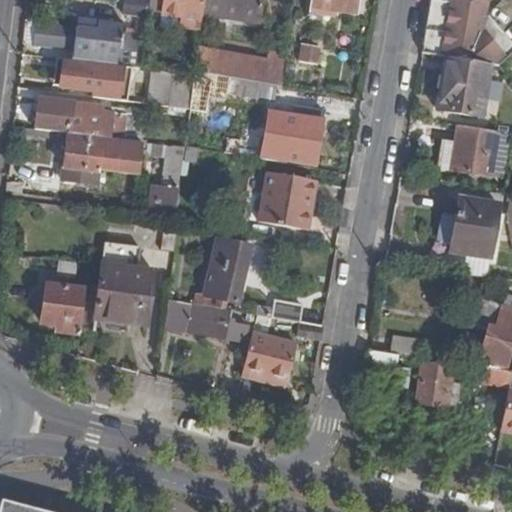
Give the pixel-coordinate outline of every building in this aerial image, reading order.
[(150,0),(150,1),(149,14),(158,15),(160,0),(150,0)] [(162,0),(161,16),(160,25),(200,30),(202,15),(203,0),(162,0)] [(203,0),(202,15),(258,23),(260,0),(203,0)] [(311,0),(310,9),(331,12),(357,16),(358,0),(311,0)] [(473,50),(473,63),(497,66),(511,53),(511,29),(511,30),(507,19),(497,21),(500,5),(488,2),(488,0),(452,0),(452,4),(431,0),(423,46),(459,53),(473,50)] [(329,24),(331,12),(310,9),(308,21),(329,24)] [(111,36),(114,13),(99,10),(97,22),(95,34),(61,29),(63,18),(38,15),(33,47),(99,56),(98,67),(107,68),(111,36)] [(95,34),(97,22),(63,18),(61,29),(95,34)] [(145,40),(111,36),(107,68),(122,69),(132,71),(141,72),(145,40)] [(33,47),(24,46),(22,58),(56,62),(64,63),(98,67),(99,56),(33,47)] [(314,67),(317,49),(302,46),(298,64),(314,67)] [(281,89),(285,57),(269,55),(268,63),(197,50),(194,73),(229,79),(278,88),(281,89)] [(481,119),(490,67),(446,59),(436,112),(481,119)] [(64,63),(56,62),(53,87),(61,88),(64,63)] [(122,69),(107,68),(98,67),(64,63),(61,88),(95,92),(94,100),(119,103),(122,69)] [(122,69),(119,103),(129,103),(132,71),(122,69)] [(229,79),(194,73),(193,78),(192,87),(227,94),(229,79)] [(193,78),(172,76),(168,108),(189,111),(192,87),(193,78)] [(275,102),(278,88),(229,79),(227,94),(275,102)] [(38,102),(34,132),(67,136),(121,142),(122,130),(124,118),(109,116),(110,110),(38,102)] [(292,116),(322,122),(324,114),(293,108),(292,116)] [(131,112),(110,110),(109,116),(124,118),(122,130),(130,131),(131,112)] [(261,161),(285,165),(286,162),(313,168),(322,122),(292,116),(277,114),(275,126),(267,125),(261,161)] [(496,134),(458,128),(450,172),(488,179),(496,134)] [(122,130),(121,142),(140,144),(141,133),(130,131),(122,130)] [(121,142),(67,136),(63,170),(61,170),(60,182),(96,186),(97,176),(98,165),(115,167),(113,179),(136,182),(141,144),(140,144),(121,142)] [(193,164),(196,149),(186,147),(183,162),(193,164)] [(98,165),(97,176),(113,179),(115,167),(98,165)] [(306,200),(313,202),(317,183),(267,175),(259,223),(300,231),(300,230),(306,200)] [(150,204),(147,220),(173,223),(178,192),(157,190),(155,204),(150,204)] [(308,232),(313,202),(306,200),(300,230),(308,232)] [(449,252),(465,256),(488,260),(496,215),(497,208),(459,201),(455,219),(443,217),(439,243),(450,245),(449,252)] [(461,276),(485,279),(488,264),(493,265),(502,217),(496,215),(488,260),(465,256),(461,276)] [(195,307),(220,311),(222,302),(236,305),(249,248),(216,240),(203,297),(197,296),(195,307)] [(137,270),(140,249),(104,244),(92,328),(95,329),(95,320),(145,327),(153,272),(137,270)] [(59,334),(78,335),(84,292),(46,286),(41,325),(60,328),(59,334)] [(479,368),(505,372),(511,347),(511,333),(511,328),(511,298),(505,297),(502,306),(480,300),(472,326),(486,330),(476,368),(479,368)] [(167,302),(164,327),(185,331),(187,333),(244,345),(247,329),(224,324),(227,312),(220,311),(195,307),(167,302)] [(256,317),(275,320),(298,324),(301,307),(274,303),(272,311),(258,309),(256,317)] [(320,342),(323,328),(298,324),(275,320),(273,329),(296,333),(296,337),(320,342)] [(242,370),(286,382),(296,345),(251,334),(242,370)] [(389,355),(394,357),(418,359),(420,343),(391,339),(389,355)] [(368,353),(366,365),(393,369),(394,357),(389,355),(368,353)] [(446,407),(449,384),(451,369),(421,365),(416,402),(446,407)] [(477,384),(507,389),(510,373),(505,372),(479,368),(477,384)] [(242,370),(241,376),(285,388),(286,382),(242,370)] [(459,385),(449,384),(446,407),(456,408),(459,385)] [(511,389),(507,389),(499,432),(511,434),(511,389)]
